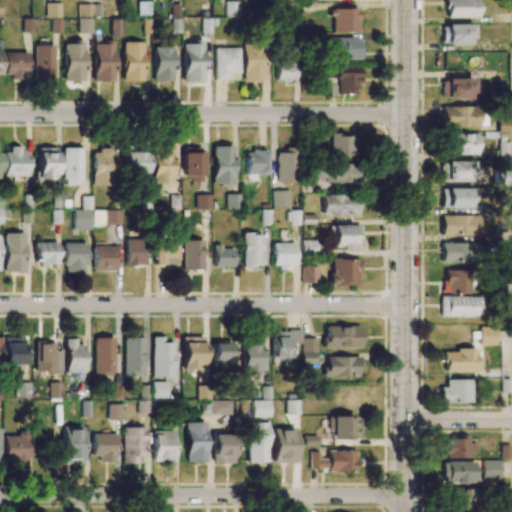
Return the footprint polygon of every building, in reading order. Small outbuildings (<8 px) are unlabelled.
[(444,0),(444,18),(476,18),(476,0),(444,0)] [(149,16),(149,1),(136,1),(136,16),(149,16)] [(238,2),(224,2),(224,14),(231,14),(231,8),(238,8),(238,2)] [(61,3),(45,3),(45,18),(60,18),(61,3)] [(77,5),(77,17),(100,17),(100,4),(77,5)] [(179,4),(170,4),(170,32),(180,32),(179,4)] [(329,32),(356,33),(356,9),(330,8),(329,32)] [(90,18),(76,18),(77,32),(91,32),(90,18)] [(109,37),(120,37),(119,19),(109,19),(109,37)] [(470,25),(439,25),(439,45),(470,45),(470,25)] [(357,38),(325,38),(325,64),(343,64),(343,60),(358,59),(357,38)] [(82,42),(62,42),(62,81),(83,81),(82,42)] [(92,82),(112,82),(112,42),(92,42),(92,82)] [(122,81),(143,81),(142,42),(121,43),(122,81)] [(181,42),(182,82),(202,81),(201,42),(181,42)] [(241,82),(263,81),(262,45),(240,45),(241,82)] [(53,46),(33,46),(32,78),(52,78),(53,46)] [(152,82),(172,81),(171,46),(152,46),(152,82)] [(237,73),(237,48),(212,48),(212,80),(228,80),(228,73),(237,73)] [(26,77),(27,53),(2,52),(1,76),(26,77)] [(273,81),(292,81),(293,61),(273,61),(273,81)] [(356,95),(356,68),(334,68),(334,94),(356,95)] [(470,79),(440,79),(440,99),(470,99),(470,79)] [(495,132),(509,133),(509,119),(496,119),(495,132)] [(475,155),(475,134),(445,134),(445,154),(475,155)] [(329,136),(330,159),(350,158),(349,135),(329,136)] [(508,157),(508,143),(497,142),(496,156),(508,157)] [(171,146),(151,147),(151,184),(172,184),(171,146)] [(231,146),(211,146),(211,185),(232,185),(231,146)] [(55,148),(36,148),(36,180),(55,180),(55,148)] [(82,184),(81,148),(62,148),(62,184),(82,184)] [(182,177),(190,177),(190,182),(201,182),(201,148),(181,148),(182,177)] [(275,153),(276,183),(295,182),(294,148),(283,148),(283,152),(275,153)] [(2,176),(26,176),(25,150),(1,150),(2,176)] [(91,150),(91,186),(113,185),(113,150),(91,150)] [(265,175),(265,151),(245,151),(245,175),(265,175)] [(145,174),(146,152),(123,152),(122,173),(145,174)] [(470,162),(439,161),(439,181),(470,182),(470,162)] [(321,182),(355,182),(355,165),(309,166),(310,179),(321,179),(321,182)] [(493,178),(496,178),(496,184),(508,184),(509,170),(493,169),(493,178)] [(439,208),(469,209),(469,189),(440,188),(439,208)] [(270,191),(271,207),(289,207),(288,190),(270,191)] [(239,209),(239,195),(225,194),(225,208),(239,209)] [(210,195),(195,195),(194,208),(209,208),(210,195)] [(355,216),(356,196),(320,195),(320,215),(355,216)] [(72,230),(89,229),(89,210),(71,210),(72,230)] [(120,210),(91,210),(92,225),(121,225),(120,210)] [(440,216),(440,236),(477,235),(476,215),(440,216)] [(359,226),(330,225),(330,249),(358,250),(359,226)] [(2,233),(2,272),(23,272),(23,233),(2,233)] [(241,267),(261,266),(261,233),(240,234),(241,267)] [(124,265),(142,265),(142,239),(123,239),(124,265)] [(177,242),(154,241),(153,264),(177,264),(177,242)] [(181,271),(202,271),(201,241),(180,241),(181,271)] [(56,243),(34,243),(34,266),(56,266),(56,243)] [(84,243),(62,243),(61,272),(83,273),(84,243)] [(270,244),(270,268),(293,267),(293,243),(270,244)] [(439,263),(473,263),(473,244),(440,243),(439,263)] [(115,247),(91,246),(91,270),(115,271),(115,247)] [(213,266),(233,266),(232,248),(212,248),(213,266)] [(356,259),(328,259),(329,286),(357,285),(356,259)] [(300,282),(316,282),(317,267),(300,266),(300,282)] [(467,294),(468,271),(442,270),(441,293),(467,294)] [(474,317),(475,304),(478,304),(478,297),(439,296),(439,316),(474,317)] [(359,348),(359,326),(323,326),(323,348),(359,348)] [(494,345),(494,327),(478,327),(478,345),(494,345)] [(314,339),(300,339),(300,331),(270,331),(270,360),(287,360),(287,343),(300,343),(300,363),(314,364),(314,339)] [(22,367),(22,338),(2,337),(1,367),(22,367)] [(123,376),(143,376),(142,337),(121,338),(123,376)] [(150,378),(173,377),(172,343),(162,343),(162,337),(150,337),(150,378)] [(180,337),(180,370),(195,370),(195,365),(202,365),(202,337),(180,337)] [(260,337),(240,338),(241,376),(261,375),(260,337)] [(92,338),(93,376),(113,376),(112,338),(92,338)] [(83,372),(83,345),(75,345),(75,339),(64,339),(64,372),(83,372)] [(34,372),(62,372),(61,349),(55,350),(54,342),(33,343),(34,372)] [(211,360),(229,361),(230,344),(211,344),(211,360)] [(475,372),(474,348),(454,349),(454,352),(442,352),(442,372),(475,372)] [(357,357),(324,357),(324,377),(357,377),(357,357)] [(470,402),(469,380),(444,380),(444,387),(439,387),(439,403),(470,402)] [(29,383),(14,382),(14,398),(29,398),(29,383)] [(58,382),(49,383),(50,394),(59,393),(58,382)] [(166,398),(166,382),(150,382),(150,398),(166,398)] [(121,399),(121,386),(111,386),(111,399),(121,399)] [(260,387),(260,399),(270,399),(269,387),(260,387)] [(230,400),(209,400),(209,415),(230,414),(230,400)] [(269,400),(250,400),(250,417),(269,418),(269,400)] [(298,400),(284,400),(284,415),(298,414),(298,400)] [(119,420),(119,404),(107,404),(106,420),(119,420)] [(327,417),(327,437),(358,437),(359,417),(327,417)] [(205,462),(204,422),(184,423),(185,463),(205,462)] [(266,423),(245,423),(246,463),(266,463),(266,423)] [(81,427),(61,426),(60,463),(80,464),(81,427)] [(145,428),(121,428),(120,463),(137,464),(137,456),(144,456),(145,428)] [(294,463),(294,428),(271,429),(271,464),(294,463)] [(173,431),(151,431),(151,462),(173,462),(173,431)] [(115,434),(91,434),(90,460),(114,460),(115,434)] [(232,434),(211,435),(212,464),(233,464),(232,434)] [(26,462),(25,436),(1,436),(1,462),(26,462)] [(316,436),(302,436),(302,446),(316,446),(316,436)] [(466,458),(466,453),(474,453),(474,443),(466,443),(466,437),(442,437),(442,458),(466,458)] [(308,469),(325,468),(325,473),(355,472),(355,450),(325,451),(325,459),(318,459),(318,452),(308,452),(308,469)] [(498,480),(498,460),(480,460),(480,479),(498,480)] [(472,484),(472,462),(440,462),(440,483),(472,484)] [(473,488),(444,489),(444,508),(474,507),(473,488)]
